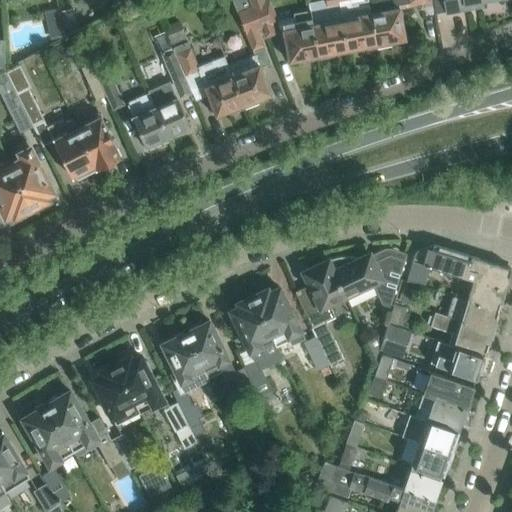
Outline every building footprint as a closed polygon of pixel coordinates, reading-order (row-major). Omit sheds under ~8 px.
[(247,0),(232,0),(237,11),(238,10),(253,49),(255,54),(228,65),(231,74),(244,109),(258,103),(257,100),(270,95),(260,68),(271,64),(264,45),(247,0)] [(262,0),(250,0),(262,28),(266,38),(276,34),(272,24),(277,22),(269,4),(264,5),(262,0)] [(341,17),(342,17),(340,7),(352,4),(351,0),(317,0),(308,2),(310,9),(309,9),(319,59),(333,57),(333,53),(347,51),(341,17)] [(398,8),(433,1),(433,0),(367,0),(368,2),(370,12),(369,12),(376,48),(392,45),(391,42),(405,39),(398,8)] [(487,0),(443,0),(446,11),(447,14),(467,10),(466,4),(487,0)] [(352,4),(340,7),(342,17),(341,17),(347,51),(361,48),(362,51),(376,48),(369,12),(370,12),(368,2),(352,4)] [(63,32),(57,5),(43,8),(49,35),(63,32)] [(73,5),(61,8),(64,24),(76,21),(73,5)] [(319,59),(309,9),(293,13),(297,28),(283,31),(289,62),(303,59),(304,62),(319,59)] [(180,21),(164,28),(172,47),(188,41),(189,40),(180,21)] [(188,41),(172,47),(172,48),(185,79),(186,78),(189,85),(196,100),(207,95),(215,117),(229,111),(230,115),(244,109),(231,74),(228,65),(224,56),(199,66),(191,47),(188,41)] [(172,48),(161,54),(174,83),(185,79),(172,48)] [(115,78),(124,72),(115,60),(106,67),(115,78)] [(92,62),(91,63),(82,67),(96,99),(106,95),(99,79),(100,79),(92,62)] [(0,91),(20,132),(32,126),(16,93),(17,92),(6,71),(0,73),(0,91)] [(111,74),(100,79),(99,79),(106,95),(113,109),(124,103),(111,74)] [(171,83),(149,93),(169,139),(181,134),(181,131),(190,128),(171,83)] [(17,92),(16,93),(32,126),(33,126),(43,147),(54,142),(55,144),(53,144),(58,156),(60,155),(71,177),(74,176),(77,177),(85,173),(86,170),(94,166),(96,170),(98,169),(78,128),(77,126),(73,118),(64,123),(62,120),(48,127),(44,119),(43,119),(26,89),(17,92)] [(169,139),(149,93),(126,103),(145,147),(154,143),(154,145),(169,139)] [(90,120),(77,126),(78,128),(98,169),(121,158),(98,110),(88,116),(90,120)] [(44,196),(52,192),(25,139),(14,145),(20,156),(8,162),(31,207),(46,199),(44,196)] [(0,204),(6,216),(13,212),(15,215),(31,207),(8,162),(0,166),(0,204)] [(0,215),(0,239),(1,240),(15,227),(2,214),(0,215)] [(510,268),(496,263),(433,244),(415,252),(412,261),(430,267),(430,265),(473,279),(507,289),(511,276),(508,275),(510,268)] [(358,259),(358,258),(352,257),(346,256),(340,256),(334,257),(328,260),(327,260),(346,298),(374,285),(382,303),(390,305),(392,298),(404,259),(406,253),(391,248),(385,248),(370,255),(369,253),(358,259)] [(346,298),(327,260),(303,272),(309,285),(295,291),(312,327),(316,335),(324,352),(329,364),(330,365),(343,359),(324,321),(335,316),(330,305),(346,298)] [(424,286),(430,267),(412,261),(406,280),(424,286)] [(503,302),(507,289),(473,279),(467,299),(497,309),(500,301),(503,302)] [(267,289),(253,295),(277,345),(289,339),(292,344),(302,339),(298,329),(299,329),(279,287),(269,292),(267,289)] [(284,358),(277,345),(253,295),(238,303),(239,306),(231,311),(254,360),(245,365),(254,384),(253,384),(258,395),(272,389),(262,368),(284,358)] [(495,316),(497,309),(467,299),(454,295),(448,315),(494,330),(499,317),(495,316)] [(394,303),(388,322),(401,326),(407,307),(394,303)] [(488,350),(494,331),(494,330),(448,315),(435,311),(434,315),(430,314),(427,322),(431,323),(431,325),(452,332),(448,342),(455,345),(455,346),(483,355),(484,350),(485,349),(488,350)] [(188,331),(186,332),(208,377),(221,370),(225,380),(234,376),(241,390),(253,384),(254,384),(245,365),(232,372),(226,358),(227,358),(209,321),(198,326),(195,325),(189,328),(188,331)] [(403,357),(411,330),(401,326),(388,322),(383,337),(379,349),(403,357)] [(208,377),(186,332),(184,333),(180,332),(174,335),(173,338),(162,344),(175,369),(170,372),(181,392),(209,379),(208,377)] [(329,364),(324,352),(316,335),(303,341),(317,369),(320,368),(324,376),(332,373),(328,364),(329,364)] [(375,335),(366,339),(375,358),(376,357),(379,349),(383,337),(375,335)] [(438,340),(430,363),(476,378),(479,368),(481,369),(485,358),(483,358),(483,355),(455,346),(438,340)] [(129,356),(115,364),(140,412),(159,402),(161,406),(163,405),(157,393),(159,392),(140,354),(131,359),(129,356)] [(386,380),(393,357),(382,354),(374,375),(386,380)] [(397,359),(395,365),(407,369),(409,363),(397,359)] [(101,375),(92,379),(112,416),(119,429),(122,428),(125,426),(122,421),(140,412),(115,364),(100,372),(101,375)] [(470,395),(473,386),(430,371),(423,393),(434,397),(469,410),(474,396),(470,395)] [(387,380),(386,380),(374,375),(370,387),(382,392),(387,380)] [(54,397),(44,402),(73,451),(85,444),(86,446),(96,440),(100,447),(113,440),(112,439),(111,439),(104,426),(94,433),(69,391),(58,398),(54,397)] [(423,393),(415,415),(426,419),(458,430),(460,422),(464,423),(469,410),(434,397),(423,393)] [(189,396),(178,401),(189,423),(200,418),(189,396)] [(189,423),(178,401),(164,408),(175,430),(176,430),(182,442),(195,436),(189,423)] [(73,451),(44,402),(35,408),(34,412),(22,419),(50,467),(64,459),(63,457),(73,451)] [(385,404),(381,415),(408,424),(411,414),(385,404)] [(368,412),(357,409),(354,418),(364,422),(368,412)] [(357,447),(364,422),(354,418),(346,443),(357,447)] [(455,438),(458,430),(426,419),(418,441),(453,454),(458,440),(455,438)] [(0,482),(5,491),(27,478),(22,470),(24,469),(0,431),(0,482)] [(124,432),(112,439),(113,440),(129,469),(139,463),(133,452),(134,451),(124,432)] [(113,440),(100,447),(110,466),(111,466),(118,479),(130,472),(129,469),(113,440)] [(448,468),(453,454),(418,441),(411,463),(412,464),(442,475),(445,466),(448,468)] [(336,467),(349,471),(357,447),(346,443),(338,466),(337,466),(336,467)] [(324,462),(315,484),(328,489),(336,467),(335,466),(324,462)] [(160,465),(138,475),(149,496),(170,486),(166,478),(167,477),(164,472),(163,472),(160,465)] [(47,482),(45,483),(56,501),(57,500),(61,498),(61,499),(70,494),(54,467),(42,474),(47,482)] [(428,511),(432,501),(403,491),(349,471),(336,467),(328,489),(348,497),(351,487),(388,499),(389,496),(399,500),(395,511),(428,511)] [(440,479),(421,472),(410,468),(403,491),(432,501),(440,479)] [(56,501),(45,483),(34,490),(46,510),(58,501),(57,500),(56,501)] [(344,511),(348,501),(330,495),(323,511),(344,511)]
